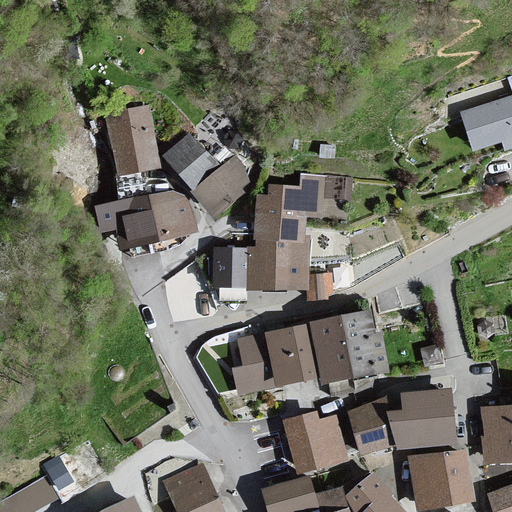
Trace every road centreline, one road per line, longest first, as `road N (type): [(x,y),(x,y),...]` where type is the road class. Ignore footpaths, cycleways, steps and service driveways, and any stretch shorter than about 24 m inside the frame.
road 1 (residential): [(167,354),(195,330),(338,305),(433,256)]
road 2 (residential): [(212,438),(462,373)]
road 3 (residential): [(462,373),(433,256)]
